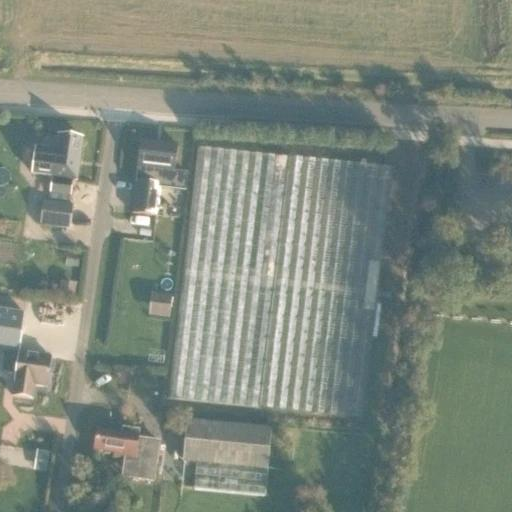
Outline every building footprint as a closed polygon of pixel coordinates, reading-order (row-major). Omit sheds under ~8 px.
[(77,183),(82,139),(58,136),(56,151),(36,149),(33,175),(52,178),(49,200),(70,203),(73,182),(77,183)] [(175,174),(178,146),(141,142),(137,170),(140,170),(139,182),(136,182),(132,215),(158,218),(162,173),(175,174)] [(363,420),(392,169),(198,149),(168,399),(363,420)] [(70,230),(73,206),(44,202),(40,226),(70,230)] [(75,297),(77,284),(62,282),(59,294),(75,297)] [(175,319),(178,297),(159,294),(156,316),(175,319)] [(53,312),(54,303),(29,300),(28,309),(53,312)] [(5,352),(2,373),(16,375),(15,384),(13,397),(24,399),(33,400),(35,387),(47,389),(52,359),(20,354),(5,352)] [(0,427),(8,384),(0,382),(0,427)] [(187,422),(183,464),(267,472),(271,430),(187,422)] [(114,457),(124,459),(121,479),(152,484),(158,444),(138,442),(139,432),(123,429),(122,435),(98,431),(95,452),(114,455),(114,457)] [(49,453),(37,451),(36,460),(48,462),(49,453)] [(111,492),(93,489),(90,505),(108,508),(111,492)]
